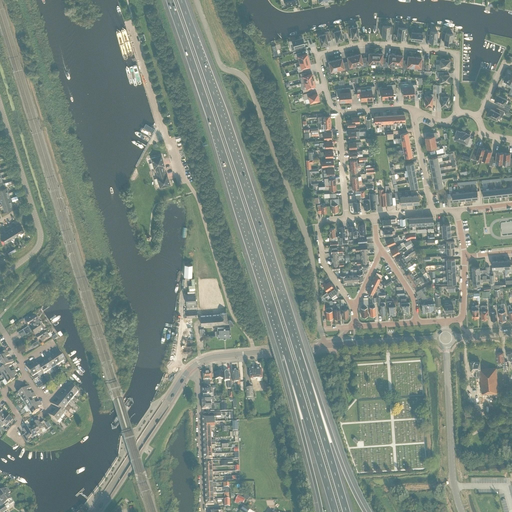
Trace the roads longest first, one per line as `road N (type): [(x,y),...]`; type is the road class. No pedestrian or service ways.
road 1 (unclassified): [(325,345),(303,228),(248,84),(218,63),(195,0)]
road 2 (motorway): [(167,0),(283,344)]
road 3 (motorway): [(295,340),(181,0)]
road 4 (residential): [(337,111),(327,101),(318,54),(379,43),(455,54),(458,112)]
road 5 (unclassified): [(0,105),(40,236),(36,249),(0,277)]
road 6 (motorway): [(365,511),(295,340)]
road 7 (motorway): [(346,511),(295,340)]
road 8 (motorway): [(283,344),(332,511)]
road 9 (tertiary): [(94,511),(189,368)]
road 10 (motorway): [(283,344),(321,511)]
road 11 (tertiary): [(461,511),(446,345)]
road 12 (unclassified): [(202,511),(197,379),(189,368)]
road 13 (tertiary): [(189,368),(214,356),(325,345)]
road 14 (residential): [(353,306),(321,260),(320,222),(346,218)]
